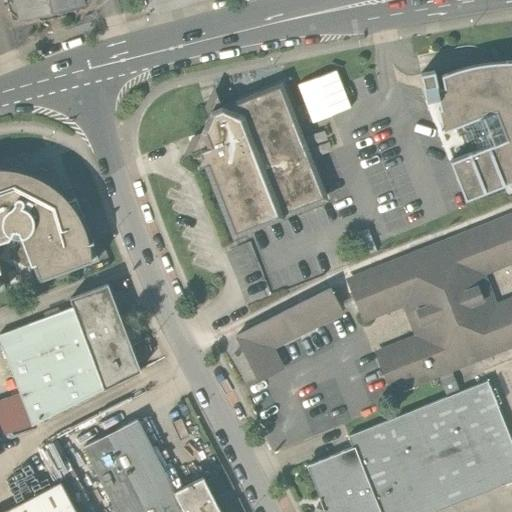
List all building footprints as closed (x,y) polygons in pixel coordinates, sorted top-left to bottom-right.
[(6,0),(9,10),(22,20),(83,6),(85,0),(6,0)] [(434,72),(421,75),(426,101),(436,99),(443,131),(458,126),(469,155),(451,162),(466,200),(511,181),(511,62),(507,62),(470,66),(435,79),(434,72)] [(336,71),(298,86),(312,123),(350,109),(336,71)] [(209,164),(235,231),(321,198),(279,89),(223,111),(224,113),(209,119),(204,133),(210,148),(199,152),(201,158),(198,168),(209,164)] [(0,291),(0,290),(0,274),(1,274),(0,272),(0,246),(22,240),(33,266),(37,266),(43,281),(99,261),(73,209),(56,191),(33,179),(7,172),(0,172),(0,291)] [(511,260),(511,215),(352,280),(361,303),(367,319),(404,304),(411,321),(418,338),(381,353),(396,391),(511,344),(511,300),(494,308),(487,290),(481,273),(511,260)] [(368,230),(357,234),(365,257),(377,252),(368,230)] [(73,310),(0,336),(0,344),(19,395),(0,401),(0,436),(32,428),(140,373),(108,287),(71,301),(73,310)] [(235,337),(258,381),(282,369),(272,349),(342,313),(330,288),(235,337)] [(480,367),(511,354),(511,346),(436,375),(443,393),(484,377),(480,367)] [(511,445),(487,381),(348,437),(352,449),(354,448),(379,511),(436,511),(503,486),(511,482),(511,445)] [(183,511),(174,492),(137,421),(83,448),(115,511),(183,511)] [(352,449),(306,467),(324,511),(379,511),(354,448),(352,449)] [(220,511),(203,478),(174,492),(183,511),(220,511)] [(511,489),(511,482),(503,486),(506,492),(511,489)] [(75,511),(60,483),(3,511),(75,511)]
